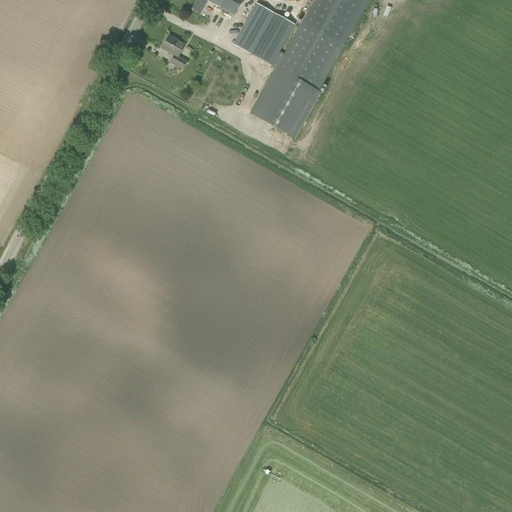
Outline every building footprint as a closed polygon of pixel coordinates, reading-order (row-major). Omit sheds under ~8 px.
[(197,0),(191,11),(199,15),(207,1),(233,16),(242,0),(197,0)] [(249,55),(273,13),(255,4),(232,45),(249,55)] [(279,52),(294,25),(273,14),(250,55),(271,67),(279,52)] [(285,55),(279,52),(271,67),(277,70),(251,115),(292,139),(319,91),(314,88),(340,43),(303,22),(285,55)] [(182,70),(186,63),(178,58),(184,46),(168,37),(161,49),(174,57),(170,64),(182,70)]
